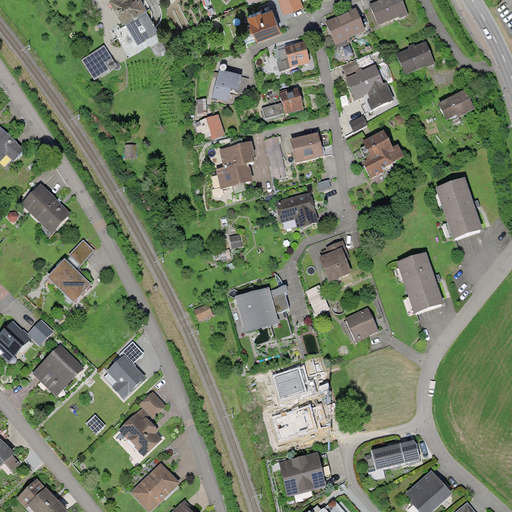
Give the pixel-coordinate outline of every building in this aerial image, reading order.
[(157,32),(141,0),(108,0),(120,23),(124,21),(134,43),(157,32)] [(300,0),(279,0),(285,14),(303,7),(300,0)] [(379,26),(409,14),(403,0),(378,0),(370,4),(379,26)] [(259,9),(248,13),(259,39),(282,30),(273,6),(260,11),(259,9)] [(349,44),(347,39),(366,31),(356,9),(325,23),(336,50),(349,44)] [(311,63),(305,42),(291,46),(285,47),(286,51),(279,53),(282,61),(278,63),(280,72),(311,63)] [(427,44),(397,55),(405,75),(435,64),(427,44)] [(106,47),(83,60),(95,80),(117,67),(106,47)] [(360,70),(356,61),(341,67),(346,76),(360,70)] [(360,73),(347,79),(356,101),(364,97),(363,96),(368,94),(371,100),(368,101),(372,110),(394,101),(387,83),(384,84),(376,66),(360,73)] [(249,79),(219,71),(212,100),(227,104),(231,90),(245,94),(249,79)] [(286,93),(280,94),(283,104),(262,109),(265,120),(303,109),(298,90),(286,93)] [(449,123),(475,110),(465,90),(439,103),(449,123)] [(206,100),(197,100),(198,116),(207,116),(206,100)] [(218,115),(195,123),(201,140),(210,138),(210,140),(225,135),(218,115)] [(361,118),(348,124),(353,134),(366,129),(361,118)] [(0,127),(0,163),(6,157),(13,164),(25,153),(0,127)] [(369,156),(365,158),(367,161),(362,164),(371,180),(394,167),(392,164),(405,158),(398,145),(393,148),(384,131),(363,143),(369,156)] [(304,138),(291,141),(297,164),(323,158),(318,135),(304,138)] [(277,138),(265,141),(274,180),(286,177),(277,138)] [(219,150),(224,167),(237,164),(238,167),(248,164),(254,163),(252,157),(255,156),(252,142),(219,150)] [(249,168),(248,164),(238,167),(237,164),(224,167),(217,169),(222,190),(233,187),(234,194),(246,191),(245,184),(254,182),(250,168),(249,168)] [(453,242),(482,233),(473,208),(465,180),(435,189),(453,242)] [(52,235),(71,214),(40,186),(21,207),(52,235)] [(311,192),(275,202),(281,224),(295,220),(297,230),(319,224),(314,205),(311,192)] [(239,236),(231,238),(233,250),(241,248),(239,236)] [(343,241),(324,248),(327,255),(319,258),(329,282),(352,273),(347,262),(351,260),(349,257),(343,241)] [(83,242),(45,280),(73,307),(96,284),(80,268),(94,253),(83,242)] [(398,261),(415,315),(444,306),(427,252),(398,261)] [(269,287),(236,297),(247,333),(279,323),(276,313),(290,309),(286,296),(288,296),(287,293),(288,293),(286,286),(270,291),(269,287)] [(320,287),(307,292),(316,314),(329,308),(320,287)] [(208,305),(194,309),(198,321),(212,317),(208,305)] [(356,342),(380,331),(368,306),(344,317),(356,342)] [(0,330),(0,352),(11,364),(31,342),(39,349),(54,333),(38,318),(25,332),(11,319),(0,330)] [(113,388),(123,400),(146,378),(136,367),(137,366),(134,364),(144,354),(133,343),(120,355),(123,358),(108,373),(118,383),(113,388)] [(57,398),(84,370),(59,346),(32,374),(57,398)] [(300,367),(273,375),(280,399),(289,396),(308,391),(300,367)] [(116,430),(145,458),(165,439),(148,422),(164,407),(152,395),(116,430)] [(311,404),(271,417),(279,442),(319,430),(311,404)] [(11,459),(14,456),(0,440),(0,473),(2,472),(8,478),(19,468),(11,459)] [(399,445),(369,453),(374,472),(404,465),(400,449),(399,445)] [(404,465),(420,460),(416,445),(400,449),(404,465)] [(325,480),(332,477),(326,456),(319,458),(318,454),(281,463),(289,497),(326,488),(325,480)] [(148,511),(151,511),(181,482),(160,462),(129,493),(148,511)] [(434,511),(451,499),(433,477),(408,497),(420,511),(434,511)] [(27,511),(63,511),(37,482),(17,500),(27,511)] [(345,511),(335,500),(322,511),(318,506),(310,511),(345,511)] [(194,511),(186,503),(175,511),(194,511)] [(474,511),(468,503),(456,511),(474,511)]
